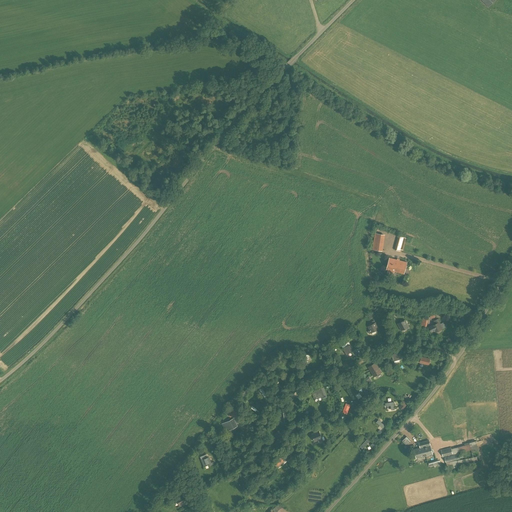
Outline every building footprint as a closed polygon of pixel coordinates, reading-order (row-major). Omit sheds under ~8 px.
[(375,233),(372,249),(382,251),(385,234),(375,233)] [(394,249),(400,251),(401,250),(403,250),(406,238),(398,236),(394,249)] [(388,270),(387,273),(393,275),(394,271),(404,274),(407,262),(389,257),(386,269),(388,270)] [(438,319),(436,320),(437,323),(436,324),(429,327),(432,332),(434,330),(434,331),(435,330),(435,332),(445,326),(444,323),(441,324),(438,319)] [(372,321),(373,323),(367,326),(369,330),(368,331),(369,334),(379,329),(376,322),(375,322),(374,320),(372,321)] [(406,320),(398,325),(401,331),(409,327),(406,320)] [(349,342),(347,343),(348,346),(343,348),(347,355),(346,354),(351,351),(351,352),(354,351),(350,344),(350,345),(349,342)] [(399,352),(392,355),(394,361),(402,358),(399,352)] [(373,377),(382,372),(376,362),(368,367),(373,377)] [(324,396),(322,389),(314,392),(316,399),(324,396)] [(343,412),(348,413),(351,404),(346,402),(343,412)] [(229,429),(236,426),(235,422),(234,419),(222,424),(225,430),(229,428),(229,429)] [(380,419),(377,422),(385,428),(387,424),(380,419)] [(312,434),(314,442),(323,439),(321,432),(312,434)] [(402,441),(406,445),(411,440),(407,436),(402,441)] [(368,453),(376,446),(370,438),(361,445),(368,453)] [(418,443),(420,448),(414,449),(416,459),(433,454),(429,440),(418,443)] [(472,452),(480,450),(478,444),(477,444),(476,441),(469,442),(469,444),(451,449),(451,447),(441,450),(443,457),(445,457),(447,469),(478,464),(477,456),(460,460),(460,458),(465,457),(463,452),(472,450),(472,452)] [(201,459),(203,466),(211,463),(209,457),(201,459)] [(311,491),(310,501),(322,502),(323,492),(311,491)] [(176,498),(180,506),(182,505),(182,504),(188,501),(189,501),(191,500),(187,492),(176,498)]
